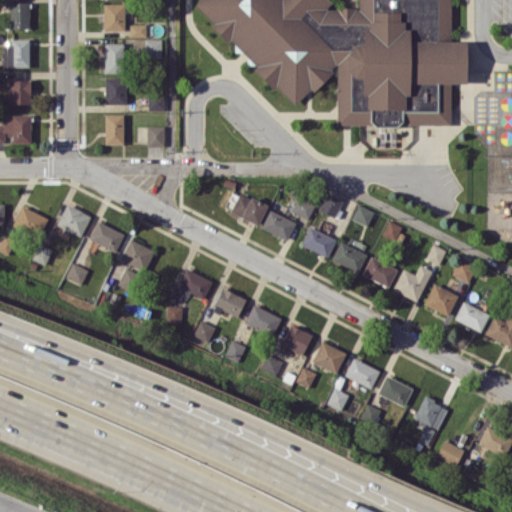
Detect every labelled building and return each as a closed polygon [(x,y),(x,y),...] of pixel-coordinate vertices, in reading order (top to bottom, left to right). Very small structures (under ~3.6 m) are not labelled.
[(29,27),(29,1),(9,1),(10,27),(29,27)] [(124,3),(103,3),(103,30),(124,29),(124,3)] [(129,36),(145,36),(145,24),(129,23),(129,36)] [(28,66),(28,38),(10,38),(10,44),(2,44),(2,66),(28,66)] [(144,38),(144,56),(161,57),(161,38),(144,38)] [(104,72),(124,72),(125,42),(104,42),(104,72)] [(104,77),(104,103),(125,103),(125,76),(104,77)] [(8,103),(29,103),(30,79),(8,79),(8,103)] [(147,109),(165,110),(166,93),(148,92),(147,109)] [(123,143),(123,114),(104,113),(104,143),(123,143)] [(30,142),(30,114),(2,114),(2,124),(0,123),(0,141),(4,141),(3,132),(11,132),(12,143),(30,142)] [(163,145),(164,125),(146,125),(146,145),(163,145)] [(224,208),(258,223),(266,204),(237,191),(235,195),(231,193),(224,208)] [(318,209),(334,216),(342,198),(326,191),(318,209)] [(315,203),(298,195),(291,210),(307,218),(315,203)] [(80,235),(90,214),(66,203),(56,224),(80,235)] [(373,210),(358,203),(351,218),(367,225),(373,210)] [(47,217),(21,204),(11,224),(37,237),(47,217)] [(295,220),(268,209),(260,227),(287,239),(295,220)] [(401,226),(388,219),(380,233),(393,240),(401,226)] [(88,240),(116,251),(123,232),(96,221),(88,240)] [(328,256),(335,237),(308,226),(300,245),(328,256)] [(0,250),(8,254),(15,240),(3,234),(0,240),(0,250)] [(146,269),(154,249),(128,238),(120,258),(146,269)] [(331,260),(359,270),(366,251),(338,241),(331,260)] [(45,264),(51,249),(38,243),(31,258),(45,264)] [(445,249),(431,244),(426,258),(440,263),(445,249)] [(397,267),(370,255),(361,274),(388,286),(397,267)] [(451,274),(468,281),(475,265),(458,258),(451,274)] [(65,276),(80,284),(87,269),(72,261),(65,276)] [(401,267),(392,290),(419,300),(430,268),(419,264),(415,273),(401,267)] [(190,292),(204,298),(211,279),(185,268),(176,290),(188,295),(190,292)] [(423,304),(448,314),(457,293),(432,283),(423,304)] [(238,315),(245,298),(221,287),(213,304),(238,315)] [(480,331),(489,313),(462,300),(454,318),(480,331)] [(281,316),(252,303),(244,321),(272,335),(281,316)] [(164,320),(180,322),(182,306),(166,304),(164,320)] [(505,321),(493,314),(484,333),(510,346),(511,342),(511,312),(510,312),(505,321)] [(193,335),(208,340),(213,325),(198,320),(193,335)] [(302,354),(311,334),(290,323),(280,343),(302,354)] [(244,344),(230,339),(224,356),(238,361),(244,344)] [(335,372),(345,352),(321,340),(311,360),(335,372)] [(282,360),(266,353),(259,367),(275,375),(282,360)] [(372,387),(379,368),(351,357),(344,376),(372,387)] [(295,380),(308,387),(315,372),(302,365),(295,380)] [(377,394),(405,404),(411,385),(384,375),(377,394)] [(340,409),(348,393),(333,386),(326,403),(340,409)] [(447,407),(423,396),(413,417),(437,428),(447,407)] [(477,443),(503,455),(511,436),(486,424),(477,443)] [(418,439),(427,444),(435,430),(425,425),(418,439)] [(436,456),(456,464),(463,448),(442,439),(436,456)]
